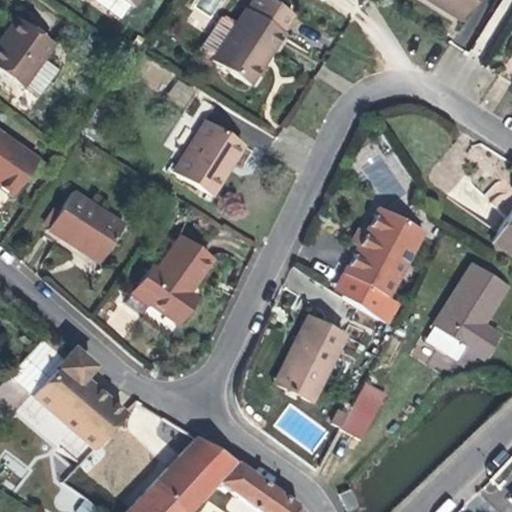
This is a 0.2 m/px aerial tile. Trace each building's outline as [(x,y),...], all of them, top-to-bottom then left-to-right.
[(129,10),(114,0),(93,0),(90,4),(118,25),(129,10)] [(136,0),(114,0),(129,10),(136,0)] [(276,44),(283,34),(281,33),(293,14),(270,0),(256,0),(250,12),(246,9),(236,24),(226,17),(220,18),(200,48),(202,54),(212,61),(211,61),(212,62),(248,86),(276,44)] [(435,0),(427,0),(432,3),(458,20),(461,16),(435,0)] [(435,0),(461,16),(471,0),(435,0)] [(3,34),(0,37),(0,46),(1,47),(18,22),(13,18),(3,34)] [(1,47),(0,46),(0,73),(17,86),(20,83),(38,57),(48,43),(18,22),(1,47)] [(38,57),(20,83),(37,94),(54,69),(38,57)] [(182,106),(193,91),(178,79),(166,95),(182,106)] [(171,173),(209,197),(226,171),(242,146),(203,122),(171,173)] [(0,136),(0,183),(13,193),(34,162),(0,136)] [(0,183),(0,190),(9,197),(13,193),(0,183)] [(78,245),(100,260),(122,227),(70,193),(46,230),(75,250),(78,245)] [(511,207),(489,242),(511,256),(511,207)] [(340,298),(385,327),(395,303),(386,298),(420,232),(376,208),(363,232),(354,249),(341,274),(350,279),(340,298)] [(348,246),(354,249),(363,232),(357,229),(354,236),(348,246)] [(177,238),(155,269),(150,266),(135,286),(150,297),(145,303),(174,325),(193,298),(186,293),(194,282),(209,261),(177,238)] [(78,245),(75,250),(80,253),(96,265),(100,260),(78,245)] [(463,348),(481,359),(495,336),(485,329),(479,325),(504,287),(470,266),(430,327),(463,348)] [(350,279),(341,274),(332,293),(340,298),(350,279)] [(142,308),(145,303),(150,297),(135,286),(127,297),(142,308)] [(277,386),(311,403),(344,337),(306,318),(289,350),(294,353),(277,386)] [(463,348),(430,327),(421,342),(453,362),(463,348)] [(294,353),(289,350),(281,366),(272,384),(277,386),(294,353)] [(92,451),(125,416),(97,391),(92,387),(83,379),(91,369),(91,366),(74,352),(70,352),(62,361),(30,396),(92,451)] [(92,387),(91,369),(83,379),(92,387)] [(360,384),(336,429),(358,441),(382,396),(360,384)] [(195,438),(126,511),(189,511),(217,483),(258,511),(297,511),(296,507),(221,455),(195,438)] [(337,496),(347,511),(350,511),(361,505),(350,488),(337,496)]
